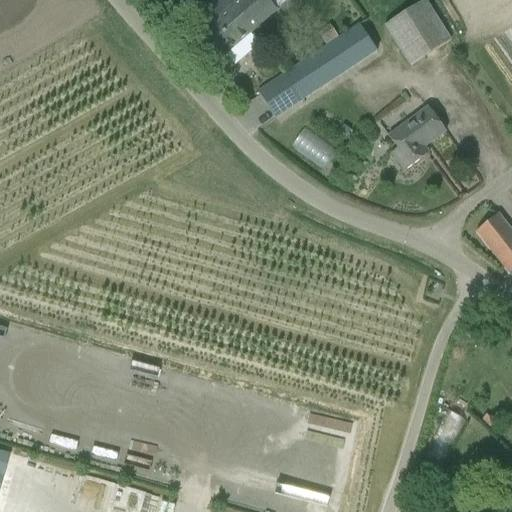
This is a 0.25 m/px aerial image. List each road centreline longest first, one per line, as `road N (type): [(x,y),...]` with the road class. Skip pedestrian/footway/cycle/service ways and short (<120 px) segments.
road 1 (unclassified): [(435,251),(303,196),(237,139),(115,0)]
road 2 (unclassified): [(387,511),(445,338),(478,278)]
